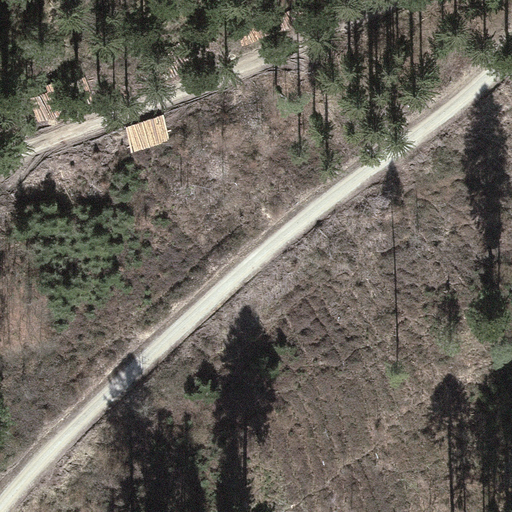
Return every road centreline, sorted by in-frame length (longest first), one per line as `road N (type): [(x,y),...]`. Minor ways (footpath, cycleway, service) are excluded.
road 1 (track): [(511,45),(246,272),(30,474),(2,511)]
road 2 (track): [(0,155),(453,0)]
